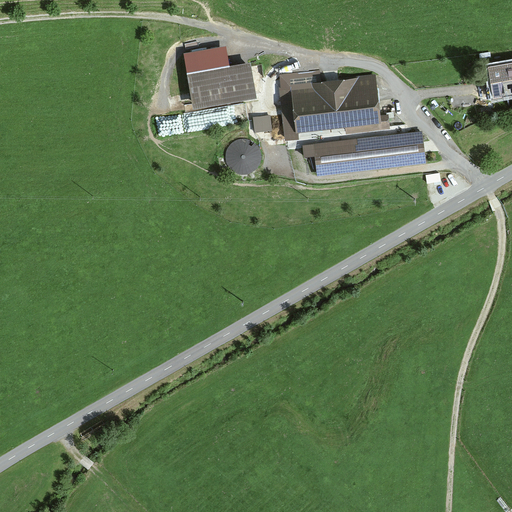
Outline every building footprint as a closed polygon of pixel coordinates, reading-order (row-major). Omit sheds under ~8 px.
[(241,63),(182,74),(187,107),(247,96),(241,63)] [(511,64),(488,69),(494,101),(511,98),(511,64)] [(376,75),(290,85),(296,136),(346,130),(346,136),(390,130),(389,116),(380,117),(376,75)] [(271,118),(254,118),(255,134),(272,133),(271,118)] [(423,131),(313,145),(317,178),(427,165),(423,131)] [(223,161),(247,181),(266,156),(242,137),(223,161)] [(432,204),(451,198),(449,192),(430,198),(432,204)]
